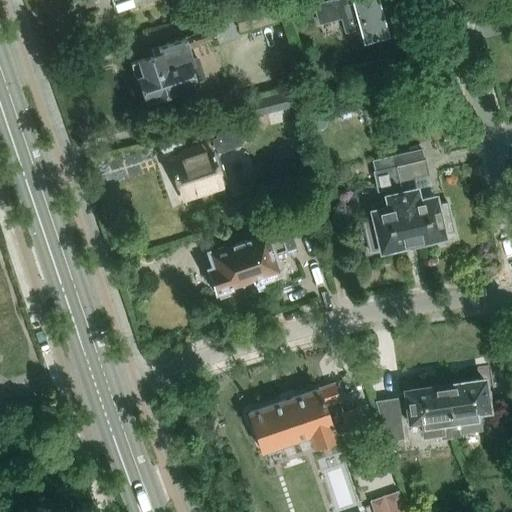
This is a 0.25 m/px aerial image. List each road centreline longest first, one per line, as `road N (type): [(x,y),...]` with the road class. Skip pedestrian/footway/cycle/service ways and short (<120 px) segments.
road 1 (secondary): [(111,415),(0,81)]
road 2 (residential): [(196,363),(326,327),(511,298)]
road 3 (residential): [(511,223),(458,0)]
